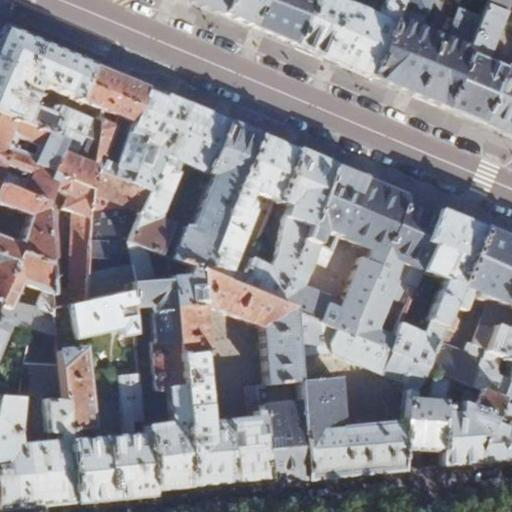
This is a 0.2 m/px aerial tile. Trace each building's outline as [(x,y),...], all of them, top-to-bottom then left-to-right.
[(174,0),(198,10),(219,18),(226,0),(174,0)] [(226,0),(219,18),(239,27),(249,31),(261,0),(226,0)] [(261,0),(249,31),(263,37),(278,0),(261,0)] [(278,0),(263,37),(277,42),(292,48),(312,0),(278,0)] [(312,0),(292,48),(320,60),(343,7),(337,4),(339,0),(312,0)] [(372,0),(366,16),(358,13),(335,66),(340,68),(368,80),(400,0),(372,0)] [(400,0),(368,80),(397,92),(443,111),(481,20),(458,10),(445,41),(418,31),(430,0),(400,0)] [(511,0),(489,0),(481,20),(443,111),(484,128),(511,139),(511,74),(486,64),(511,0)] [(343,7),(320,60),(335,66),(358,13),(343,7)] [(76,101),(90,67),(1,29),(0,31),(0,117),(60,143),(55,154),(73,162),(84,134),(89,136),(78,164),(91,169),(98,122),(55,103),(50,117),(29,108),(38,85),(76,101)] [(129,124),(143,89),(121,80),(90,67),(76,101),(100,111),(129,124)] [(166,277),(164,258),(125,242),(146,194),(126,185),(135,165),(143,145),(163,97),(155,94),(143,89),(129,124),(112,165),(100,159),(112,127),(98,122),(91,169),(87,192),(86,199),(83,302),(129,291),(128,284),(166,280),(166,277)] [(146,194),(183,105),(175,102),(163,97),(143,145),(152,149),(143,168),(135,165),(126,185),(146,194)] [(194,169),(215,119),(205,115),(183,105),(146,194),(125,242),(164,258),(168,260),(182,229),(160,219),(165,207),(178,177),(183,165),(194,169)] [(29,166),(87,192),(91,169),(78,164),(73,162),(55,154),(60,143),(0,117),(0,153),(6,156),(11,146),(23,151),(21,155),(32,159),(29,166)] [(206,174),(227,124),(215,119),(194,169),(206,174)] [(200,273),(258,137),(244,132),(227,124),(206,174),(212,176),(189,227),(182,229),(168,260),(184,267),(200,273)] [(200,273),(238,289),(247,269),(232,262),(252,216),(250,215),(251,212),(250,207),(249,205),(246,203),(250,193),(274,203),(295,153),(276,145),(258,137),(200,273)] [(67,290),(60,291),(52,213),(41,215),(50,310),(64,307),(83,302),(86,199),(87,192),(29,166),(6,156),(0,153),(0,188),(40,206),(43,207),(49,191),(65,197),(61,209),(70,213),(67,290)] [(238,289),(276,305),(303,241),(332,169),(314,161),(295,153),(274,203),(286,209),(281,220),(274,261),(270,270),(250,261),(247,269),(238,289)] [(189,181),(194,169),(183,165),(178,177),(189,181)] [(337,239),(361,181),(349,176),(332,169),(303,241),(315,246),(321,232),(337,239)] [(178,177),(165,207),(176,212),(189,181),(178,177)] [(285,309),(349,335),(405,199),(383,190),(361,181),(337,239),(370,252),(365,262),(359,260),(340,302),(305,288),(318,256),(328,261),(332,253),(315,246),(303,241),(276,305),(285,309)] [(0,188),(0,260),(10,265),(0,290),(0,327),(4,328),(28,333),(53,338),(50,310),(41,215),(40,206),(0,188)] [(419,273),(443,215),(429,209),(405,199),(349,335),(387,351),(391,340),(374,332),(377,324),(395,331),(397,325),(403,312),(385,304),(389,296),(406,303),(419,273)] [(448,308),(481,231),(464,224),(443,215),(419,273),(439,281),(422,323),(426,325),(422,335),(397,325),(395,331),(391,340),(387,351),(424,366),(434,342),(448,308)] [(498,318),(511,283),(511,244),(509,243),(481,231),(448,308),(460,313),(468,293),(488,301),(470,345),(466,343),(462,353),(434,342),(424,366),(432,370),(446,376),(470,386),(494,328),(498,318)] [(0,260),(0,290),(10,265),(0,260)] [(290,358),(285,309),(276,305),(238,289),(200,273),(184,267),(181,275),(166,277),(166,280),(186,493),(225,490),(240,488),(264,486),(257,410),(250,411),(251,419),(201,424),(195,356),(202,354),(198,309),(205,308),(257,329),(262,386),(292,383),(290,358)] [(186,493),(166,280),(128,284),(129,291),(130,307),(143,305),(148,313),(151,342),(147,343),(152,393),(164,392),(167,424),(142,427),(149,497),(186,493)] [(511,366),(511,283),(498,318),(508,322),(511,314),(511,331),(510,335),(494,328),(470,386),(500,398),(506,383),(493,377),(499,361),(511,366)] [(130,307),(129,291),(83,302),(64,307),(72,339),(115,328),(116,334),(132,331),(130,307)] [(411,395),(424,366),(387,351),(349,335),(285,309),(290,358),(328,354),(405,386),(404,393),(411,395)] [(0,511),(70,505),(55,355),(53,338),(28,333),(20,369),(17,403),(41,401),(44,435),(47,434),(48,443),(16,445),(15,433),(17,403),(0,401),(0,511)] [(70,505),(149,497),(142,427),(136,371),(117,372),(122,437),(85,440),(84,431),(89,429),(80,352),(55,355),(70,505)] [(445,385),(446,376),(432,370),(430,394),(432,404),(411,403),(413,396),(411,395),(404,393),(402,420),(399,452),(440,452),(443,414),(445,385)] [(439,468),(475,465),(500,398),(470,386),(446,376),(445,385),(462,391),(460,415),(443,414),(440,452),(439,468)] [(292,383),(302,482),(397,472),(399,452),(402,420),(338,427),(333,378),(292,383)] [(475,465),(511,461),(511,381),(507,379),(506,383),(500,398),(475,465)] [(257,410),(264,486),(302,482),(292,383),(262,386),(255,387),(257,410)]
